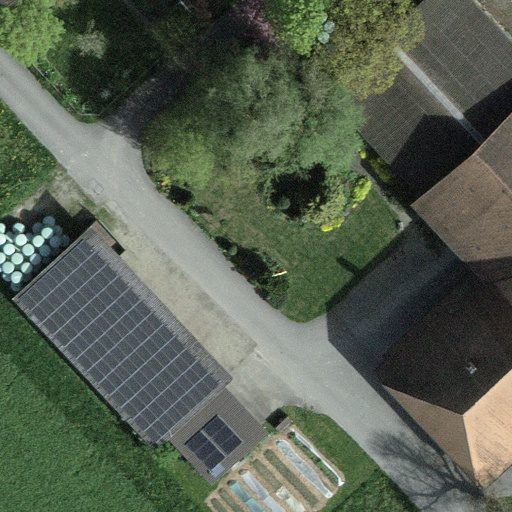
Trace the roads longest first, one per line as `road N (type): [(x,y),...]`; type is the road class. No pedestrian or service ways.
road 1 (residential): [(448,511),(0,70)]
road 2 (track): [(93,168),(267,0)]
